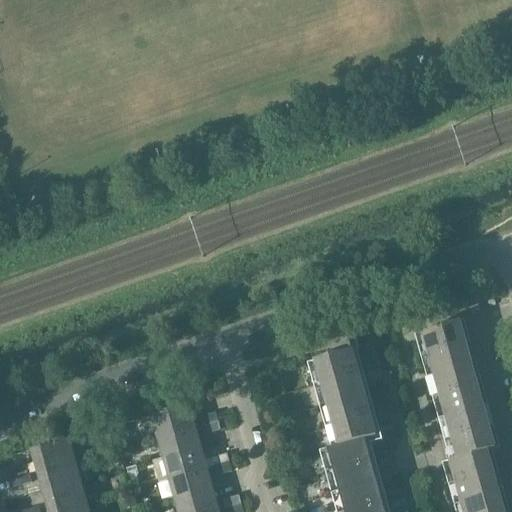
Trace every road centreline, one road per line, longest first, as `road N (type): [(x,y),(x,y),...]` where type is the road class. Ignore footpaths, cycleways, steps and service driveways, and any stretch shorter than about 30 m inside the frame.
road 1 (residential): [(223,336),(475,251),(498,253),(511,268)]
road 2 (residential): [(0,416),(223,336)]
road 3 (residential): [(262,511),(253,479),(260,464),(223,336)]
